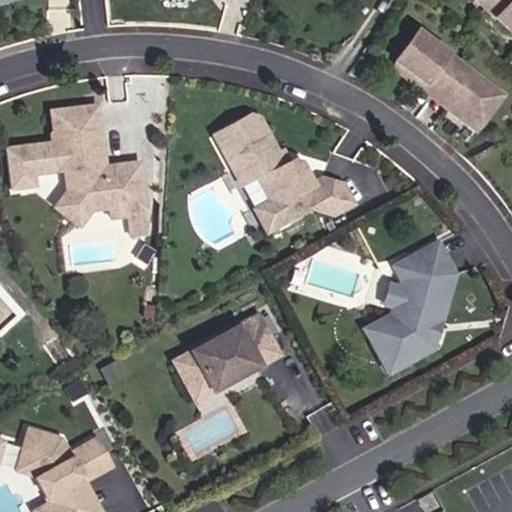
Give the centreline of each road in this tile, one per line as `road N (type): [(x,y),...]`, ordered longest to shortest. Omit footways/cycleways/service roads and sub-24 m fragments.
road 1 (residential): [(511,246),(487,203),(409,128),(307,72),(172,45),(97,52)]
road 2 (residential): [(296,511),(511,392)]
